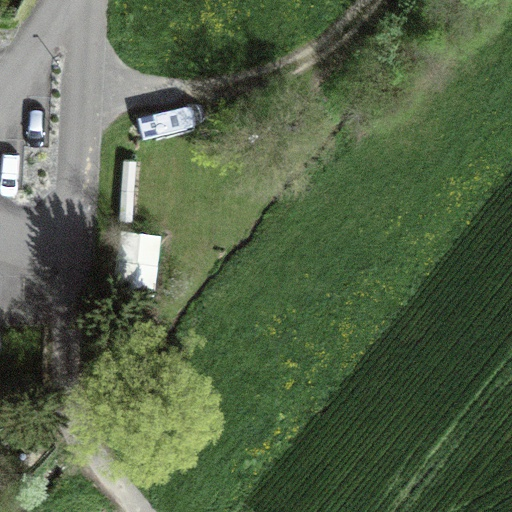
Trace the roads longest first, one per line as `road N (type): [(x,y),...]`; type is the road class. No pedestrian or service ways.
road 1 (residential): [(85,0),(69,371),(84,432),(121,489)]
road 2 (track): [(361,0),(287,79),(82,93)]
